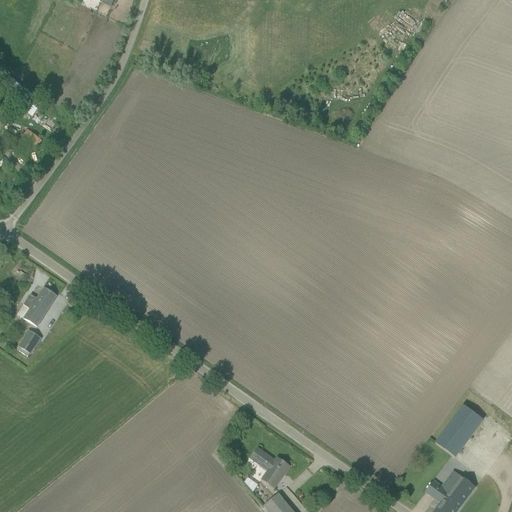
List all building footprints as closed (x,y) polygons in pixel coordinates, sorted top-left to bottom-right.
[(9,78),(0,89),(0,92),(31,116),(41,103),(9,78)] [(41,141),(28,131),(13,151),(26,161),(41,141)] [(36,328),(56,297),(44,289),(37,300),(30,295),(23,306),(30,310),(24,320),(36,328)] [(30,355),(40,339),(29,332),(19,348),(30,355)] [(455,459),(483,421),(463,406),(435,444),(455,459)] [(268,472),(262,481),(274,489),(281,479),(280,479),(282,474),(284,475),(289,468),(277,459),(275,462),(257,449),(250,459),(268,472)] [(456,511),(474,488),(454,473),(442,489),(433,483),(426,492),(441,504),(434,511),(456,511)] [(266,511),(291,511),(278,495),(263,508),(266,511)]
